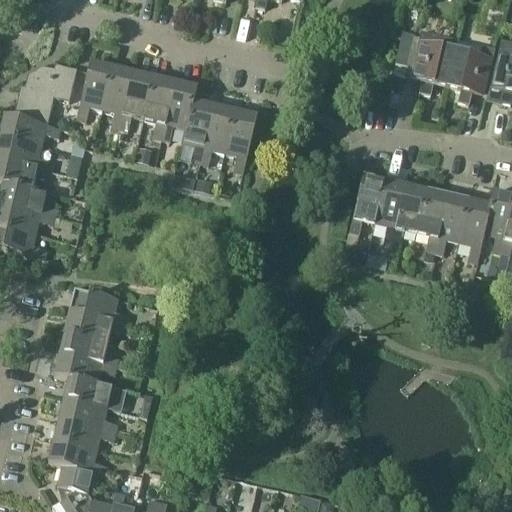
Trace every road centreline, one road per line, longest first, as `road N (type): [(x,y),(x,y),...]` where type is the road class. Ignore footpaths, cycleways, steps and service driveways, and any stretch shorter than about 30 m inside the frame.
road 1 (residential): [(296,83),(0,13)]
road 2 (residential): [(511,155),(373,136)]
